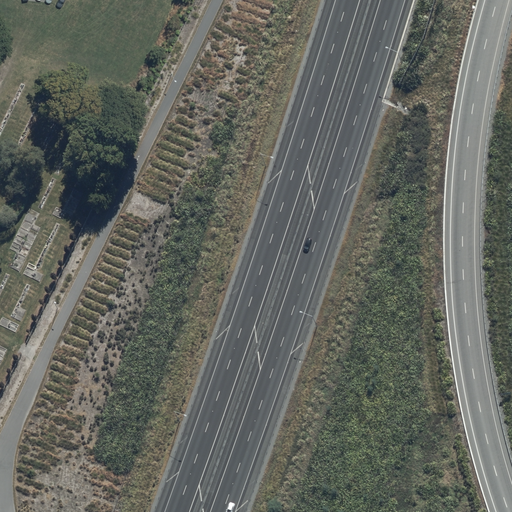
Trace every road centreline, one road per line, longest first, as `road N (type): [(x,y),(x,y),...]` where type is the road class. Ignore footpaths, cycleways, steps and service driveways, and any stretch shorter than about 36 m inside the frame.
road 1 (motorway): [(176,511),(347,0)]
road 2 (motorway): [(392,0),(222,511)]
road 3 (unclassified): [(497,0),(472,109),(462,253),(473,376),(508,511)]
